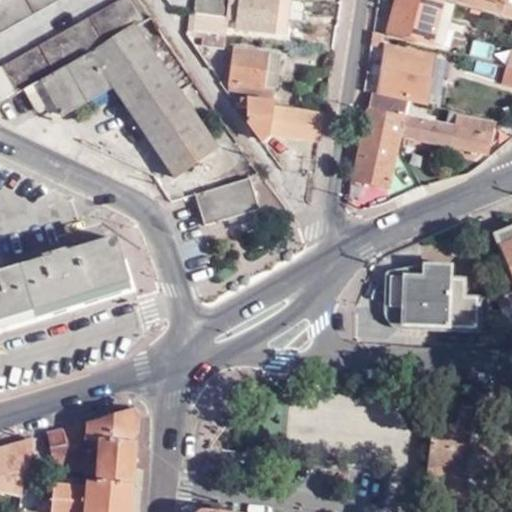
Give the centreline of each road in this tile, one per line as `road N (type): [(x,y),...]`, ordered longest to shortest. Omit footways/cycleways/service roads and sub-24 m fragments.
road 1 (residential): [(190,354),(163,249),(143,209),(0,142)]
road 2 (residential): [(153,0),(276,173),(329,222)]
road 3 (tertiary): [(329,222),(363,0)]
road 4 (residential): [(169,482),(379,511)]
road 5 (tertiary): [(0,414),(190,354)]
road 6 (tertiary): [(339,258),(511,180)]
road 7 (residential): [(511,379),(438,356),(352,354)]
road 8 (tertiary): [(322,270),(233,312),(190,354)]
road 9 (tertiary): [(169,482),(190,354)]
road 10 (residential): [(226,348),(292,359),(352,354)]
